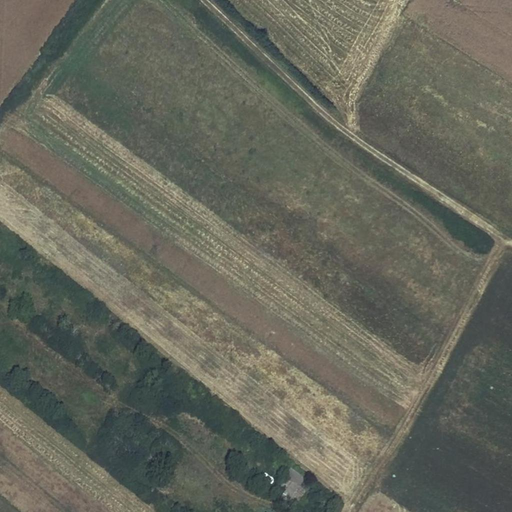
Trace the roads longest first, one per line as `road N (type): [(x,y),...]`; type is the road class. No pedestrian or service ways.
road 1 (track): [(204,0),(328,108),(505,238)]
road 2 (track): [(505,238),(347,511)]
